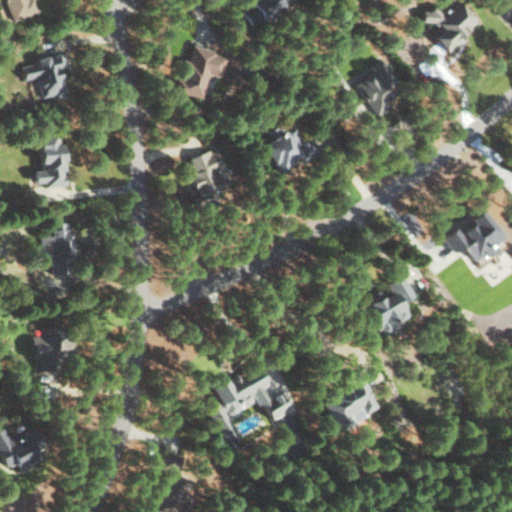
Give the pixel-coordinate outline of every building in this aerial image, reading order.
[(1,0),(4,8),(6,7),(10,20),(37,12),(33,0),(1,0)] [(250,26),(289,0),(250,0),(238,8),(250,26)] [(423,15),(440,32),(433,38),(446,51),(476,21),(456,0),(453,0),(440,13),(433,6),(427,13),(426,12),(423,15)] [(201,99),(208,74),(220,77),(226,55),(191,46),(188,59),(184,58),(179,79),(175,78),(172,91),(201,99)] [(20,63),(23,80),(36,77),(40,97),(52,95),(53,98),(64,96),(59,69),(67,68),(64,54),(20,63)] [(375,114),(392,105),(386,94),(399,87),(383,58),(367,66),(371,73),(357,81),(375,114)] [(277,169),(317,145),(311,135),(302,140),(291,122),(282,127),(279,122),(267,130),(272,137),(261,143),(277,169)] [(64,183),(59,131),(37,133),(40,168),(33,169),(34,182),(42,181),(42,185),(64,183)] [(188,157),(194,173),(187,176),(196,198),(225,187),(217,167),(221,166),(213,146),(188,157)] [(503,236),(484,209),(460,226),(459,224),(442,236),(453,251),(462,244),(473,259),(483,252),(487,256),(498,248),(493,242),(503,236)] [(49,272),(72,270),(68,220),(49,221),(50,234),(39,235),(40,249),(48,248),(49,272)] [(365,296),(370,309),(368,310),(378,334),(392,329),(389,321),(407,314),(401,300),(412,295),(404,275),(385,282),(387,287),(365,296)] [(38,325),(38,335),(31,335),(31,355),(39,355),(39,370),(57,370),(57,356),(67,356),(66,324),(38,325)] [(211,386),(218,400),(205,406),(222,439),(235,433),(226,414),(238,408),(235,402),(252,394),(258,405),(263,403),(270,418),(289,409),(280,390),(267,396),(262,385),(266,383),(257,363),(211,386)] [(337,427),(377,407),(361,375),(321,395),(337,427)] [(40,459),(27,431),(17,436),(14,430),(6,434),(3,427),(0,428),(0,456),(4,465),(14,460),(19,469),(40,459)] [(182,456),(170,452),(149,504),(168,511),(183,511),(189,499),(182,496),(189,479),(175,473),(182,456)]
